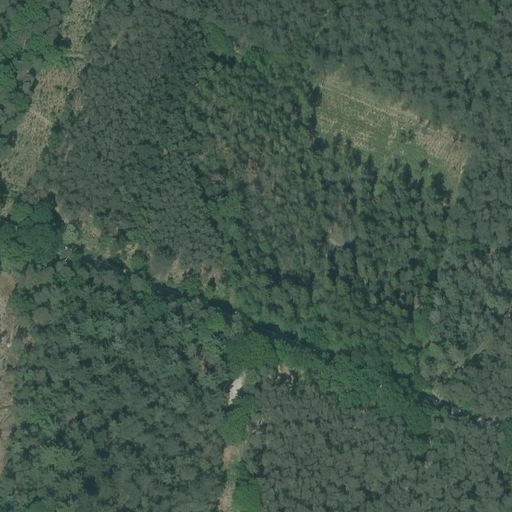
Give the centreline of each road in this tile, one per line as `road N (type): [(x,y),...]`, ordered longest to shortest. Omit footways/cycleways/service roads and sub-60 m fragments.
road 1 (track): [(126,0),(454,137),(413,396)]
road 2 (secondary): [(511,437),(0,225)]
road 3 (track): [(56,0),(0,133)]
road 4 (track): [(426,402),(511,297)]
road 5 (track): [(195,165),(207,150),(207,109),(236,46)]
